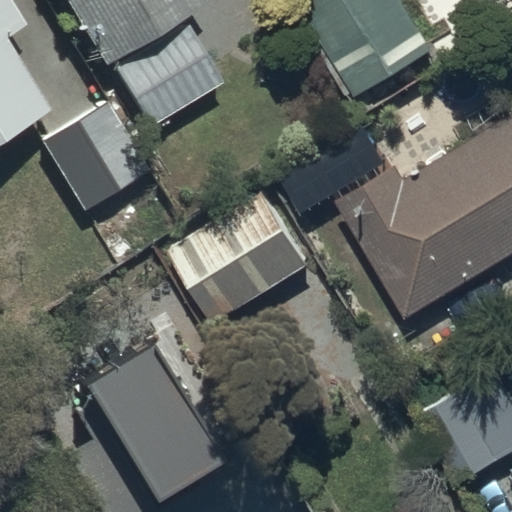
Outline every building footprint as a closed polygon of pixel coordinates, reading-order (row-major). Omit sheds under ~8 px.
[(2,0),(0,0),(0,128),(38,106),(0,42),(0,32),(17,23),(2,0)] [(196,0),(61,0),(98,60),(196,0)] [(429,43),(401,0),(293,0),(301,12),(294,17),(342,93),(348,89),(351,95),(376,79),(387,96),(423,73),(412,55),(429,43)] [(177,19),(108,67),(147,123),(216,75),(177,19)] [(101,100),(33,141),(75,210),(142,169),(101,100)] [(335,195),(404,311),(511,246),(511,107),(401,174),(393,161),(335,195)] [(263,188),(165,249),(209,319),(307,258),(263,188)] [(145,341),(72,383),(96,426),(59,447),(95,511),(132,511),(188,481),(181,469),(209,453),(145,341)] [(511,403),(492,365),(408,408),(443,476),(511,441),(511,403)] [(0,511),(24,511),(45,500),(0,423),(0,511)]
